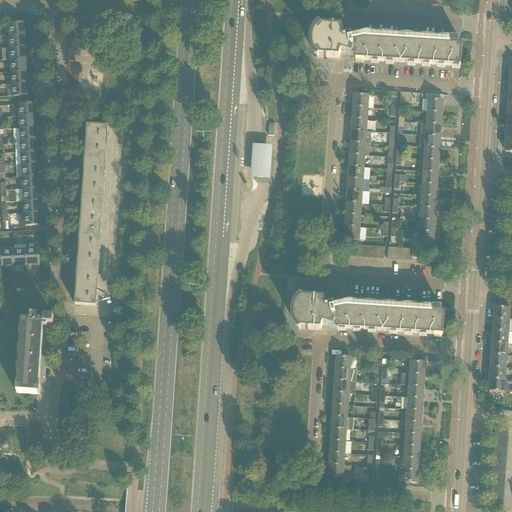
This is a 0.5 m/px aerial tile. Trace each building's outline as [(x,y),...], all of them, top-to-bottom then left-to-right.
[(9,24),(10,36),(24,35),(24,23),(9,24)] [(313,36),(312,41),(311,42),(312,47),(314,53),(318,58),(339,59),(339,58),(341,53),(355,57),(355,60),(461,67),(462,44),(459,44),(459,39),(467,40),(467,39),(450,38),(450,39),(447,38),(437,38),(427,37),(417,37),(407,36),(397,36),(387,34),(377,34),(367,33),(356,36),(355,33),(345,32),(345,33),(345,37),(342,38),(342,36),(341,29),(341,28),(321,27),(320,26),(315,30),(313,36)] [(10,36),(10,48),(25,48),(24,35),(10,36)] [(10,48),(11,60),(25,60),(25,48),(10,48)] [(11,60),(11,72),(26,72),(25,60),(11,60)] [(11,72),(12,84),(27,84),(26,72),(11,72)] [(27,84),(12,84),(13,97),(27,96),(27,84)] [(354,95),(354,108),(367,109),(368,96),(354,95)] [(429,100),(428,113),(442,113),(442,101),(429,100)] [(19,105),(20,117),(34,116),(34,104),(19,105)] [(354,108),(353,120),(366,120),(367,109),(354,108)] [(428,113),(427,125),(441,125),(442,113),(428,113)] [(20,117),(20,129),(35,128),(34,116),(20,117)] [(353,120),(352,132),(366,132),(366,120),(353,120)] [(87,125),(85,161),(106,162),(107,145),(105,145),(106,141),(107,141),(108,126),(87,125)] [(427,125),(427,137),(440,137),(441,125),(427,125)] [(114,127),(113,155),(122,156),(122,143),(123,143),(123,127),(114,127)] [(20,129),(13,129),(14,141),(21,141),(35,140),(35,128),(20,129)] [(352,132),(351,144),(365,144),(370,145),(371,133),(366,132),(352,132)] [(420,136),(419,148),(426,149),(439,149),(440,137),(427,137),(420,136)] [(21,141),(22,153),(36,152),(35,140),(21,141)] [(275,145),(255,144),(253,177),(273,179),(275,145)] [(351,144),(350,156),(364,156),(365,144),(351,144)] [(426,149),(425,161),(438,161),(439,149),(426,149)] [(22,153),(22,165),(37,165),(36,152),(22,153)] [(350,156),(350,168),(363,168),(364,156),(350,156)] [(85,161),(82,197),(104,198),(105,183),(103,183),(103,178),(105,179),(106,162),(85,161)] [(425,161),(424,172),(438,173),(438,161),(425,161)] [(22,165),(23,177),(37,177),(37,165),(22,165)] [(350,168),(349,180),(362,180),(363,168),(350,168)] [(424,172),(423,184),(437,185),(438,173),(424,172)] [(23,177),(23,189),(38,189),(37,177),(23,177)] [(349,180),(348,191),(362,192),(362,180),(349,180)] [(423,184),(423,196),(436,197),(437,185),(423,184)] [(23,189),(24,201),(38,201),(38,189),(23,189)] [(348,191),(347,203),(361,204),(362,192),(348,191)] [(423,196),(422,208),(435,209),(436,197),(423,196)] [(82,197),(80,233),(101,235),(102,216),(101,216),(101,211),(103,211),(104,198),(82,197)] [(24,201),(25,214),(39,213),(38,201),(24,201)] [(347,203),(346,215),(360,216),(361,204),(347,203)] [(422,208),(421,220),(434,221),(435,209),(422,208)] [(39,213),(25,214),(25,226),(40,225),(39,213)] [(108,215),(107,252),(110,252),(114,252),(116,215),(108,215)] [(346,215),(346,227),(359,228),(360,216),(346,215)] [(421,220),(420,232),(434,233),(434,221),(421,220)] [(359,228),(346,227),(345,240),(358,241),(359,228)] [(434,233),(420,232),(419,245),(433,246),(434,233)] [(80,233),(77,269),(99,270),(100,254),(98,254),(98,249),(100,249),(101,235),(80,233)] [(26,245),(14,245),(14,251),(15,266),(27,265),(26,250),(26,245)] [(426,250),(412,249),(412,258),(426,259),(426,250)] [(39,250),(26,250),(27,265),(39,264),(39,250)] [(14,251),(2,252),(3,266),(15,266),(14,251)] [(77,269),(75,305),(96,306),(97,292),(95,292),(96,287),(98,287),(99,270),(77,269)] [(375,331),(426,335),(443,336),(444,313),(441,313),(441,308),(449,308),(432,307),(429,307),(419,307),(409,306),(399,306),(389,304),(379,304),(369,303),(359,303),(349,302),(338,304),(337,302),(338,301),(327,301),(327,306),(324,307),(323,301),(323,300),(302,298),(297,302),(294,307),(293,313),(294,319),(296,325),(299,330),(300,330),(321,331),(321,330),(323,325),(337,329),(337,330),(338,330),(338,329),(375,331)] [(495,307),(494,320),(509,321),(511,320),(511,301),(502,301),(501,308),(495,307)] [(39,313),(39,312),(38,312),(38,313),(38,317),(18,315),(18,322),(22,322),(17,393),(37,394),(40,395),(40,394),(37,394),(41,328),(48,329),(48,326),(53,326),(54,319),(52,319),(52,314),(54,314),(54,313),(46,313),(39,313)] [(107,326),(116,326),(116,318),(108,318),(107,326)] [(494,320),(493,331),(508,332),(509,321),(494,320)] [(493,331),(492,343),(507,344),(508,332),(493,331)] [(492,343),(491,355),(506,356),(507,344),(492,343)] [(491,355),(490,367),(505,368),(506,356),(491,355)] [(337,357),(336,370),(350,370),(350,358),(337,357)] [(411,362),(410,375),(424,376),(425,363),(411,362)] [(490,367),(490,379),(504,380),(505,368),(490,367)] [(336,370),(335,382),(355,383),(356,383),(356,371),(350,370),(336,370)] [(401,375),(400,386),(410,387),(423,388),(424,376),(410,375),(401,375)] [(504,380),(490,379),(489,392),(504,393),(504,380)] [(335,382),(334,394),(348,394),(355,395),(355,383),(335,382)] [(410,387),(409,399),(422,400),(423,388),(410,387)] [(334,394),(333,405),(347,406),(348,394),(334,394)] [(402,399),(401,411),(408,411),(416,412),(421,412),(422,400),(416,399),(409,399),(402,399)] [(333,405),(333,417),(346,418),(347,406),(333,405)] [(408,411),(407,423),(421,424),(421,412),(408,411)] [(333,417),(332,429),(346,430),(352,431),(353,419),(346,418),(333,417)] [(407,423),(406,435),(420,436),(421,424),(407,423)] [(332,429),(331,441),(345,442),(346,430),(332,429)] [(406,435),(406,447),(419,447),(420,436),(406,435)] [(331,441),(330,453),(344,454),(345,442),(331,441)] [(406,447),(405,459),(418,460),(419,447),(406,447)] [(330,453),(329,465),(343,466),(344,454),(330,453)] [(405,459),(404,470),(417,471),(418,460),(405,459)] [(343,466),(329,465),(329,477),(342,478),(343,466)] [(417,471),(404,470),(403,483),(417,484),(417,471)]
